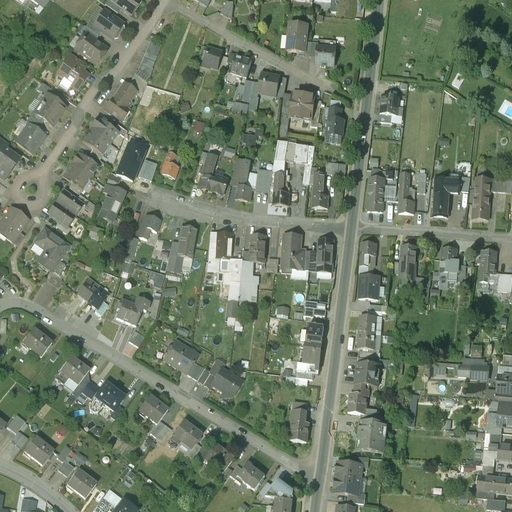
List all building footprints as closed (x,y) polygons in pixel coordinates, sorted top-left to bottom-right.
[(120,10),(112,4),(113,2),(109,0),(108,0),(104,6),(117,15),(120,10)] [(114,0),(113,2),(112,4),(120,10),(127,15),(129,15),(130,15),(131,14),(131,12),(132,13),(140,1),(138,0),(114,0)] [(338,0),(330,0),(330,11),(338,12),(338,0)] [(233,4),(226,4),(220,15),(231,21),(233,4)] [(122,26),(102,13),(93,27),(93,28),(101,33),(113,41),(122,26)] [(101,33),(93,28),(93,27),(88,23),(84,29),(96,37),(97,38),(101,33)] [(307,27),(290,25),(287,53),(304,55),(305,44),(307,27)] [(84,29),(80,34),(84,37),(85,37),(92,42),(96,37),(84,29)] [(92,42),(85,37),(84,37),(81,42),(80,42),(74,51),(95,66),(103,55),(102,54),(104,53),(104,52),(104,50),(92,42)] [(161,46),(150,41),(147,47),(158,52),(161,46)] [(335,43),(319,41),(318,46),(319,46),(318,50),(317,61),(316,66),(333,68),(335,43)] [(311,45),(305,44),(304,55),(303,59),(310,60),(311,45)] [(318,46),(311,45),(310,60),(317,61),(318,50),(319,46),(318,46)] [(158,52),(147,47),(145,53),(156,57),(158,52)] [(219,54),(212,52),(212,51),(206,49),(202,65),(210,67),(210,68),(218,70),(218,68),(221,57),(222,53),(219,53),(219,54)] [(156,57),(145,53),(142,59),(153,64),(156,57)] [(80,63),(70,56),(66,62),(68,64),(68,63),(76,69),(80,63)] [(228,59),(221,57),(218,68),(224,70),(228,59)] [(243,59),(236,57),(231,74),(246,79),(251,63),(243,60),(243,59)] [(153,64),(142,59),(140,65),(151,69),(153,64)] [(76,69),(68,63),(68,64),(58,77),(70,86),(69,88),(76,93),(88,77),(76,69)] [(151,69),(140,65),(137,71),(149,79),(153,70),(151,69)] [(281,78),(261,75),(259,84),(258,92),(259,92),(265,93),(264,94),(277,96),(281,78)] [(147,84),(134,76),(125,89),(135,95),(135,96),(140,100),(147,84)] [(253,83),(245,81),(243,95),(251,96),(253,83)] [(259,84),(253,83),(251,96),(250,99),(257,101),(259,92),(258,92),(259,84)] [(122,86),(105,111),(117,119),(118,118),(122,121),(128,112),(127,111),(131,105),(129,104),(135,96),(135,95),(125,89),(122,86)] [(56,94),(44,87),(40,93),(46,97),(46,96),(52,100),(56,94)] [(284,95),(277,135),(287,137),(290,119),(290,118),(293,97),(284,95)] [(307,97),(301,96),(301,97),(293,95),(293,97),(290,118),(290,119),(311,122),(312,122),(315,103),(315,99),(307,98),(307,97)] [(52,100),(46,96),(46,97),(39,106),(41,106),(40,107),(41,108),(36,115),(35,117),(43,123),(51,128),(65,110),(52,100)] [(398,99),(382,98),(380,115),(393,117),(394,109),(397,109),(398,99)] [(320,103),(315,103),(312,122),(311,122),(310,128),(317,129),(320,103)] [(36,115),(33,113),(28,119),(40,127),(43,123),(35,117),(36,115)] [(340,117),(330,116),(329,120),(328,120),(325,143),(341,145),(344,121),(340,121),(340,117)] [(40,127),(28,119),(25,125),(27,127),(28,126),(36,132),(40,127)] [(117,134),(100,122),(92,133),(109,146),(117,134)] [(36,132),(28,126),(27,127),(14,146),(31,157),(45,138),(36,132)] [(92,133),(90,132),(82,144),(92,151),(102,158),(109,146),(92,133)] [(295,146),(278,144),(274,162),(281,163),(282,154),(294,156),(295,146)] [(312,148),(295,146),(294,156),(293,160),(306,161),(306,165),(310,166),(312,148)] [(128,148),(116,177),(121,179),(132,184),(144,154),(128,148)] [(3,152),(0,150),(0,180),(4,183),(11,173),(9,172),(16,161),(3,152)] [(102,158),(92,151),(89,156),(92,158),(99,162),(102,158)] [(174,157),(166,155),(159,178),(173,182),(177,170),(171,168),(174,157)] [(88,163),(78,156),(70,167),(89,180),(97,170),(97,169),(88,163)] [(227,182),(216,179),(215,182),(209,180),(215,159),(207,157),(197,190),(223,198),(225,190),(224,190),(227,182)] [(99,162),(92,158),(88,163),(97,169),(97,170),(98,171),(102,165),(99,162)] [(138,179),(151,184),(157,167),(144,162),(138,179)] [(281,163),(274,162),(272,175),(271,185),(274,185),(274,188),(270,189),(270,197),(274,198),(273,207),(288,208),(289,195),(288,190),(286,184),(286,178),(283,177),(285,163),(281,163)] [(346,177),(348,165),(328,163),(327,175),(346,177)] [(251,165),(242,164),(239,177),(248,179),(251,165)] [(89,180),(70,167),(62,178),(72,185),(82,191),(89,180)] [(272,174),(258,172),(256,193),(269,195),(272,174)] [(402,175),(399,215),(413,216),(414,203),(407,203),(410,176),(402,175)] [(427,176),(419,175),(418,194),(426,195),(427,176)] [(116,177),(110,176),(108,181),(118,186),(121,179),(116,177)] [(248,179),(239,177),(235,200),(250,203),(253,191),(246,190),(248,179)] [(465,179),(450,178),(449,192),(464,193),(465,179)] [(507,182),(491,181),(490,187),(490,193),(511,195),(511,183),(511,178),(508,178),(507,182)] [(118,186),(108,181),(106,187),(116,191),(118,186)] [(82,191),(72,185),(68,190),(78,197),(82,191)] [(322,187),(313,186),(312,210),(327,211),(328,199),(321,198),(322,187)] [(116,191),(106,187),(103,194),(108,195),(99,218),(106,221),(108,215),(115,218),(125,194),(116,191)] [(490,187),(475,187),(474,196),(473,196),(471,220),(488,221),(490,193),(490,187)] [(382,191),(369,190),(368,201),(381,202),(382,191)] [(441,193),(434,193),(433,217),(448,217),(449,194),(441,193)] [(63,198),(62,199),(57,206),(75,219),(83,208),(74,201),(67,196),(66,196),(65,196),(64,197),(63,197),(63,198)] [(89,204),(78,197),(74,201),(83,208),(85,209),(89,204)] [(381,202),(368,201),(367,213),(383,214),(383,202),(381,202)] [(75,219),(57,206),(52,214),(50,215),(50,217),(51,219),(58,224),(67,230),(68,229),(75,219)] [(10,211),(0,225),(0,234),(12,243),(11,246),(19,234),(27,223),(10,211)] [(159,223),(145,218),(138,241),(146,243),(149,233),(156,235),(159,223)] [(67,230),(58,224),(55,229),(66,237),(70,231),(68,229),(67,230)] [(100,232),(92,229),(90,234),(98,237),(100,232)] [(197,232),(182,230),(179,245),(178,258),(184,259),(193,260),(197,232)] [(68,249),(44,232),(34,246),(49,256),(45,261),(41,258),(37,265),(49,274),(50,274),(64,255),(68,249)] [(24,238),(19,234),(11,246),(16,249),(24,238)] [(231,236),(216,235),(215,246),(214,261),(230,262),(231,236)] [(266,238),(250,237),(249,254),(249,264),(264,265),(266,238)] [(300,241),(284,239),(282,268),(292,268),(291,272),(303,272),(304,253),(299,253),(300,241)] [(138,243),(131,241),(125,259),(132,261),(138,243)] [(334,243),(318,242),(317,254),(316,270),(317,270),(332,271),(334,243)] [(179,245),(172,244),(168,263),(176,265),(175,269),(182,271),(184,259),(178,258),(179,245)] [(376,245),(361,244),(359,276),(360,276),(367,277),(369,257),(376,257),(376,245)] [(417,248),(401,247),(400,263),(400,276),(399,291),(407,292),(408,279),(415,279),(417,248)] [(456,249),(441,249),(439,278),(448,279),(449,262),(455,262),(456,249)] [(496,253),(481,252),(481,261),(477,261),(477,265),(480,265),(480,276),(488,276),(495,276),(496,253)] [(249,254),(243,253),(240,273),(248,274),(249,264),(249,254)] [(311,254),(304,253),(303,272),(308,273),(311,254)] [(317,254),(311,254),(308,273),(308,276),(316,277),(317,270),(316,270),(317,254)] [(64,255),(50,274),(49,274),(45,280),(59,290),(64,278),(62,277),(69,258),(64,255)] [(279,273),(279,260),(270,260),(270,273),(279,273)] [(465,267),(458,266),(457,283),(465,283),(465,267)] [(153,272),(150,281),(156,282),(154,288),(162,290),(166,276),(153,272)] [(367,277),(360,276),(359,300),(379,301),(380,278),(367,277)] [(511,282),(511,276),(498,276),(497,293),(511,293),(511,282)] [(95,292),(84,284),(76,296),(87,303),(95,292)] [(104,299),(95,292),(87,303),(96,310),(104,299)] [(134,308),(120,302),(117,310),(119,311),(116,319),(135,327),(141,312),(146,313),(149,305),(137,301),(134,308)] [(289,319),(290,308),(279,306),(278,318),(289,319)] [(317,311),(315,311),(314,317),(325,319),(326,312),(317,311)] [(376,319),(360,318),(359,336),(375,337),(375,327),(373,327),(373,320),(376,320),(376,319)] [(324,329),(308,327),(306,345),(322,347),(324,329)] [(52,344),(39,334),(34,330),(23,344),(30,349),(41,358),(52,344)] [(140,335),(134,331),(128,342),(133,345),(140,335)] [(145,338),(140,335),(133,345),(138,348),(145,338)] [(375,337),(359,336),(358,351),(374,352),(374,351),(371,351),(372,344),(374,345),(375,337)] [(197,357),(175,344),(172,350),(170,348),(167,349),(165,353),(165,355),(168,357),(164,362),(181,373),(182,371),(186,374),(185,375),(186,376),(193,364),(197,357)] [(322,347),(306,345),(303,365),(298,365),(297,373),(313,375),(313,376),(318,377),(322,347)] [(76,362),(76,361),(71,357),(55,378),(63,385),(68,378),(78,385),(81,382),(89,372),(76,362)] [(511,358),(503,357),(502,369),(511,370),(511,358)] [(359,360),(358,360),(355,386),(369,388),(378,388),(381,361),(375,361),(359,360)] [(224,365),(218,361),(214,366),(216,367),(213,372),(218,375),(221,371),(224,365)] [(204,371),(193,364),(186,376),(197,382),(204,371)] [(487,368),(471,367),(471,380),(487,381),(487,368)] [(216,379),(204,371),(197,382),(209,390),(211,387),(216,379)] [(242,383),(221,371),(218,375),(216,379),(211,387),(223,394),(219,400),(228,406),(242,383)] [(297,373),(296,373),(295,380),(296,380),(308,382),(312,382),(313,376),(313,375),(297,373)] [(511,377),(499,376),(497,395),(511,396),(511,377)] [(78,385),(72,394),(78,398),(81,393),(86,386),(81,382),(78,385)] [(86,386),(81,393),(91,400),(98,390),(88,383),(86,386)] [(123,398),(111,388),(106,384),(89,406),(90,410),(94,413),(98,412),(104,404),(113,411),(118,406),(123,398)] [(369,388),(355,386),(354,394),(357,394),(357,397),(367,398),(368,398),(369,388)] [(357,397),(350,396),(348,415),(361,417),(365,418),(367,411),(365,410),(367,398),(357,397)] [(154,402),(149,398),(139,412),(146,417),(146,418),(156,425),(159,422),(167,411),(154,402)] [(511,403),(500,403),(500,409),(504,409),(503,420),(499,420),(499,418),(492,418),(490,435),(500,436),(501,436),(502,429),(511,430),(511,403)] [(123,410),(118,406),(113,411),(109,416),(115,421),(123,410)] [(379,412),(367,411),(365,418),(361,417),(361,423),(373,425),(374,418),(378,418),(379,412)] [(306,414),(292,413),(291,423),(292,423),(302,425),(303,420),(306,420),(306,414)] [(16,417),(6,430),(15,437),(17,434),(25,424),(16,417)] [(165,427),(159,422),(156,425),(150,434),(156,438),(165,427)] [(201,437),(183,423),(172,437),(190,451),(195,445),(201,437)] [(305,425),(302,425),(292,423),(290,442),(307,444),(309,425),(305,425)] [(361,423),(360,423),(357,452),(384,455),(387,426),(373,425),(361,423)] [(165,427),(156,438),(162,442),(170,430),(165,427)] [(15,437),(10,444),(15,447),(22,438),(17,434),(15,437)] [(511,446),(509,447),(509,453),(499,451),(500,436),(490,435),(489,435),(487,452),(481,451),(480,468),(482,468),(493,469),(494,461),(511,462),(511,446)] [(34,440),(24,454),(25,454),(26,454),(32,459),(31,459),(42,468),(53,454),(52,453),(51,454),(40,445),(34,440)] [(195,445),(190,451),(186,456),(192,460),(200,449),(195,445)] [(233,461),(215,447),(204,461),(222,474),(222,475),(227,469),(233,461)] [(65,448),(56,460),(62,464),(63,462),(71,452),(65,448)] [(369,460),(353,459),(352,466),(362,467),(368,468),(369,460)] [(73,470),(63,462),(62,464),(56,472),(66,479),(73,470)] [(264,478),(247,464),(241,471),(236,478),(253,492),(264,478)] [(352,466),(338,464),(336,476),(361,479),(362,467),(352,466)] [(232,473),(229,477),(234,481),(236,478),(241,471),(237,467),(232,473)] [(493,469),(482,468),(481,477),(492,478),(493,469)] [(227,469),(222,475),(222,474),(216,482),(222,486),(229,477),(232,473),(227,469)] [(77,473),(67,486),(68,487),(68,486),(74,491),(73,491),(85,500),(95,486),(77,473)] [(361,479),(336,476),(334,494),(349,496),(358,497),(358,496),(361,479)] [(511,480),(492,478),(481,477),(479,493),(493,495),(511,496),(511,480)] [(294,493),(277,481),(272,488),(264,499),(265,499),(275,500),(274,509),(268,508),(267,511),(291,511),(293,502),(292,502),(292,500),(293,500),(294,493)] [(267,484),(259,495),(264,499),(272,488),(267,484)] [(479,493),(476,493),(475,501),(487,501),(493,502),(493,495),(479,493)] [(358,497),(349,496),(348,504),(364,506),(366,497),(358,496),(358,497)] [(108,511),(112,507),(103,500),(93,511),(108,511)] [(493,502),(487,501),(486,511),(504,511),(505,503),(493,502)] [(33,511),(34,504),(22,502),(20,511),(33,511)] [(135,511),(122,502),(114,511),(135,511)]
